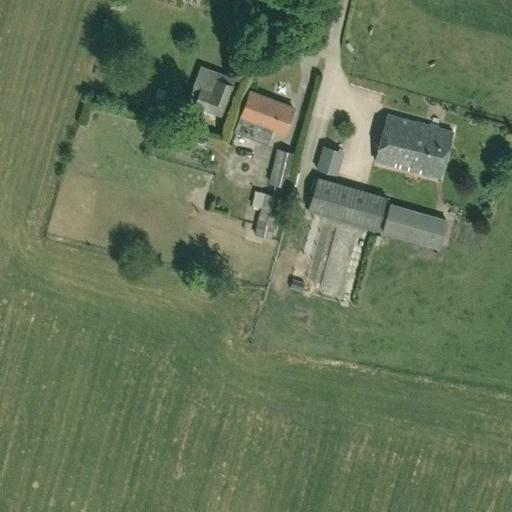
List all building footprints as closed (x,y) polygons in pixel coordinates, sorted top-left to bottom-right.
[(221,116),(232,86),(216,79),(211,92),(199,88),(193,105),(221,116)] [(293,109),(249,92),(234,131),(266,144),(272,129),(283,134),(293,109)] [(452,132),(386,114),(374,160),(440,178),(452,132)] [(321,160),(339,168),(349,147),(331,139),(321,160)] [(277,149),(269,183),(287,187),(295,153),(277,149)] [(307,211),(377,230),(386,196),(316,177),(307,211)] [(271,240),(282,198),(264,193),(253,236),(271,240)] [(389,204),(382,231),(439,247),(446,221),(389,204)]
